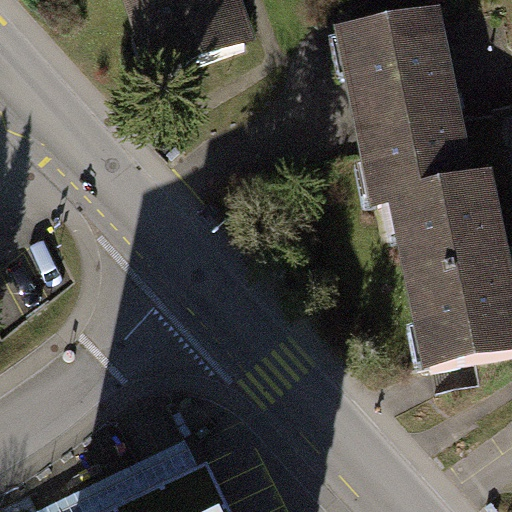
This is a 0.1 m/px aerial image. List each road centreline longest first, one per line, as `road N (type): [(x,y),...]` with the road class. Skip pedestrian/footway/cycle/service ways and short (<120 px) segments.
road 1 (tertiary): [(413,511),(204,287)]
road 2 (tertiary): [(204,287),(0,63)]
road 3 (residential): [(0,446),(204,287)]
road 4 (unknown): [(326,77),(173,187)]
